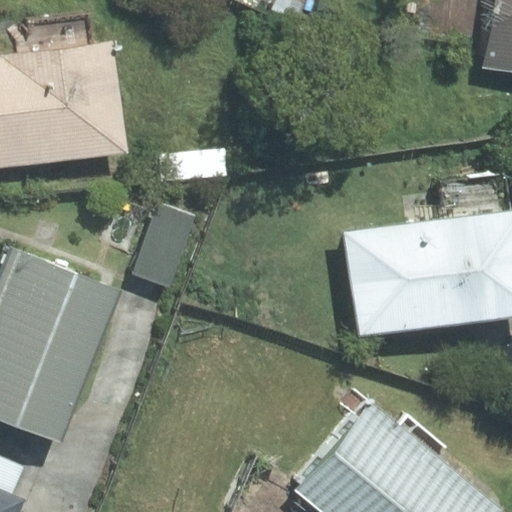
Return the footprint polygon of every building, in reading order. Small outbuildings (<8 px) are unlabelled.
[(511,0),(491,0),(488,65),(511,66),(511,0)] [(0,44),(0,161),(129,142),(112,28),(0,44)] [(203,209),(162,192),(129,268),(170,286),(203,209)] [(511,195),(343,223),(360,329),(511,304),(511,195)] [(13,236),(0,269),(0,412),(67,439),(129,282),(13,236)] [(375,385),(295,480),(333,511),(492,511),(507,494),(375,385)] [(0,511),(17,511),(28,488),(18,483),(27,461),(0,449),(0,511)]
